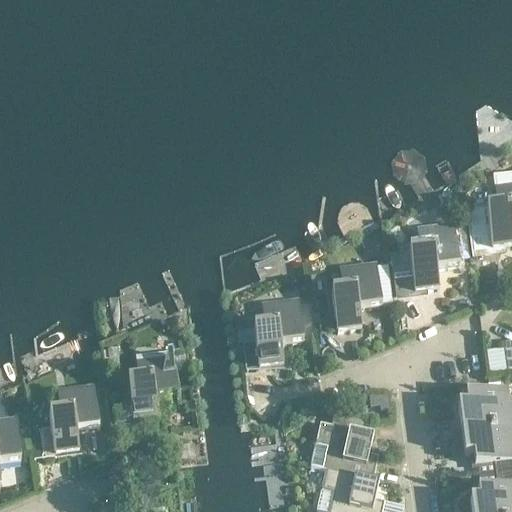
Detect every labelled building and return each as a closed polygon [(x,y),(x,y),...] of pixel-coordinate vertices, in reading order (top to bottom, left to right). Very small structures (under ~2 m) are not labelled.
[(497,210),(485,212),(465,215),(470,255),(511,249),(511,177),(493,179),(497,210)] [(420,254),(407,256),(387,258),(393,298),(413,296),(438,293),(435,273),(458,270),(452,227),(445,228),(446,232),(417,236),(420,254)] [(342,294),(330,295),(335,336),(354,333),(360,332),(359,321),(358,312),(380,310),(380,308),(390,306),(386,268),(375,270),(375,267),(368,268),(368,272),(340,276),(342,294)] [(252,331),(236,333),(238,348),(241,347),(245,373),(257,372),(276,369),(282,369),(281,357),(279,348),(302,346),(302,345),(312,343),(308,303),(297,304),(297,303),(289,304),(290,308),(262,312),(264,330),(252,331)] [(511,343),(502,345),(505,375),(511,374),(511,343)] [(109,355),(109,356),(112,390),(119,389),(117,354),(109,355)] [(171,356),(164,357),(136,361),(139,383),(126,385),(128,398),(111,401),(114,429),(116,429),(115,427),(156,422),(154,402),(176,399),(171,356)] [(47,417),(49,431),(28,434),(31,462),(33,462),(33,460),(78,455),(75,435),(98,432),(92,389),(85,390),(86,394),(58,398),(60,416),(47,417)] [(456,408),(460,433),(511,426),(511,419),(509,402),(506,402),(505,391),(464,396),(465,406),(456,408)] [(381,411),(390,410),(388,395),(379,396),(381,411)] [(309,470),(325,473),(325,472),(372,483),(372,482),(375,465),(366,463),(372,438),(355,434),(358,422),(332,416),(330,428),(319,426),(314,448),(325,450),(321,471),(310,468),(309,470)] [(0,467),(19,465),(14,422),(7,423),(7,427),(0,427),(0,467)] [(511,426),(460,433),(463,458),(472,457),(475,479),(511,474),(511,426)] [(325,472),(325,473),(320,493),(331,496),(327,511),(381,511),(372,508),(378,483),(372,482),(372,483),(325,472)] [(511,511),(511,474),(475,479),(478,501),(468,502),(469,511),(511,511)]
